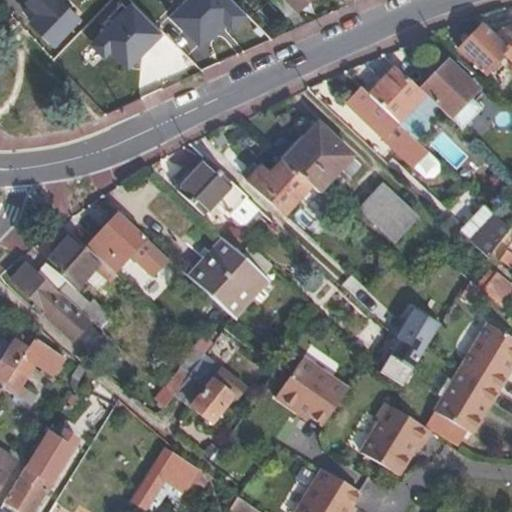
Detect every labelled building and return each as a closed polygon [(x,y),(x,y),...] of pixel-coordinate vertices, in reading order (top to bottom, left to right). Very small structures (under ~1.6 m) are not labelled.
[(25,0),(25,1),(36,13),(29,20),(54,44),(78,19),(59,0),(25,0)] [(241,15),(225,0),(180,0),(163,18),(195,50),(220,25),(226,30),(241,15)] [(302,0),(283,0),(293,9),(302,0)] [(163,34),(128,2),(89,43),(106,60),(111,54),(128,70),(163,34)] [(483,27),(460,51),(484,75),(497,88),(511,72),(511,30),(506,32),(498,41),(483,27)] [(425,97),(450,120),(457,113),(478,91),(448,62),(419,91),(425,97)] [(419,91),(394,68),(368,96),(398,125),(425,97),(419,91)] [(413,166),(427,152),(398,125),(368,96),(360,89),(346,104),(413,166)] [(469,101),(451,120),(458,127),(476,107),(469,101)] [(312,188),(317,194),(351,157),(318,126),(284,162),(312,188)] [(411,170),(425,182),(439,167),(426,154),(411,170)] [(230,215),(247,198),(206,160),(177,190),(203,215),(216,203),(230,215)] [(312,188),(284,162),(271,175),(263,168),(249,182),(285,217),(312,188)] [(381,184),(358,208),(395,243),(418,219),(381,184)] [(489,252),(507,227),(491,212),(468,241),(485,257),(489,252)] [(168,260),(119,215),(85,250),(111,273),(121,263),(122,264),(131,254),(141,262),(149,255),(162,266),(168,260)] [(56,252),(36,273),(59,293),(68,283),(76,291),(93,272),(107,284),(115,276),(111,273),(85,250),(70,237),(66,241),(63,238),(52,249),(56,252)] [(263,280),(219,239),(185,276),(229,317),(263,280)] [(498,259),(509,267),(511,263),(511,253),(506,249),(498,259)] [(36,273),(28,266),(13,282),(46,311),(44,314),(74,341),(91,322),(82,313),(59,293),(36,273)] [(474,288),(479,293),(493,274),(487,270),(474,288)] [(489,302),(494,305),(509,315),(511,309),(511,288),(493,274),(479,293),(489,302)] [(354,300),(364,289),(350,276),(340,287),(354,300)] [(82,313),(91,322),(103,333),(113,320),(93,301),(82,313)] [(415,313),(379,373),(400,387),(409,371),(437,326),(415,313)] [(458,367),(496,390),(511,362),(511,339),(484,322),(458,367)] [(0,329),(0,362),(15,339),(0,329)] [(41,345),(47,336),(40,330),(31,345),(6,385),(23,395),(30,383),(21,378),(34,358),(52,369),(60,355),(41,345)] [(0,362),(0,384),(4,388),(6,385),(31,345),(17,336),(15,339),(0,362)] [(189,373),(203,355),(196,349),(166,388),(174,394),(189,373)] [(207,387),(191,409),(212,424),(232,396),(236,400),(245,390),(220,369),(203,355),(189,373),(207,387)] [(275,396),(298,412),(301,408),(310,414),(322,423),(348,387),(303,355),(275,396)] [(432,411),(469,434),(496,390),(458,367),(432,411)] [(190,409),(191,409),(207,387),(189,373),(174,394),(190,409)] [(39,389),(30,383),(23,395),(32,401),(39,389)] [(151,402),(162,410),(173,395),(161,387),(151,402)] [(378,424),(361,453),(400,475),(412,455),(417,445),(421,448),(430,431),(385,404),(375,422),(378,424)] [(301,408),(298,412),(307,418),(310,414),(301,408)] [(176,451),(168,444),(139,487),(132,500),(146,510),(166,479),(184,491),(199,469),(198,468),(176,451)] [(417,445),(412,455),(415,457),(421,448),(417,445)] [(0,486),(14,465),(0,456),(0,486)] [(37,511),(54,486),(27,468),(5,503),(4,505),(15,511),(37,511)] [(321,471),(296,511),(347,511),(351,505),(359,492),(321,471)] [(258,511),(237,497),(231,507),(237,511),(258,511)]
